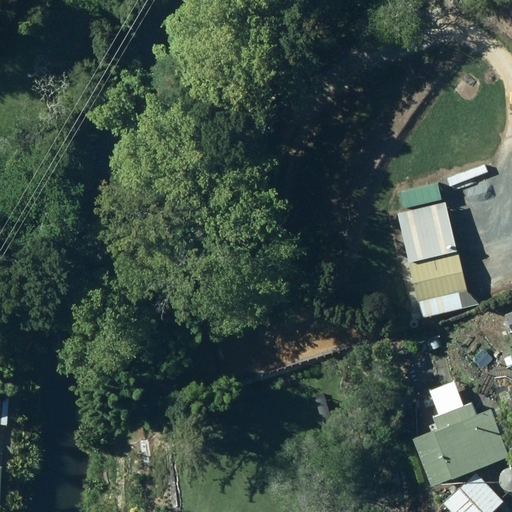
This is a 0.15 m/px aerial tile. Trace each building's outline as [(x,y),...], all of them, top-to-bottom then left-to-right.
[(465,290),(442,201),(394,214),(422,318),(477,303),(465,290)] [(486,338),(464,356),(479,375),(502,357),(486,338)] [(431,416),(436,428),(411,437),(428,484),(508,455),(490,408),(473,414),(469,402),(431,416)] [(259,502),(253,453),(211,457),(216,507),(259,502)] [(473,470),(441,501),(451,511),(490,511),(502,501),(473,470)]
